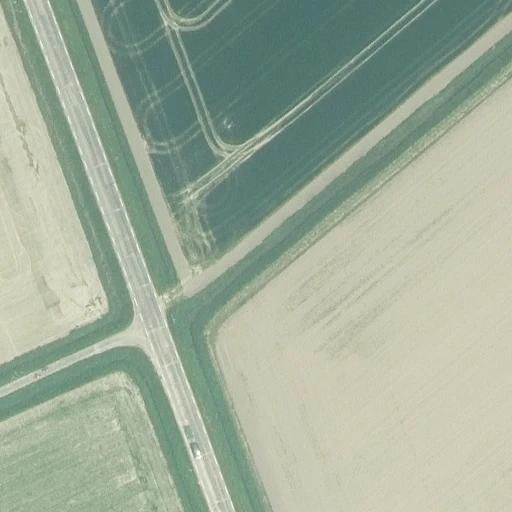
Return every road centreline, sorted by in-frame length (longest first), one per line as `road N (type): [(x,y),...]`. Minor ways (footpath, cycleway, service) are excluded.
road 1 (unclassified): [(152,327),(37,0)]
road 2 (unclassified): [(220,511),(152,327)]
road 3 (unclassified): [(0,395),(152,327)]
